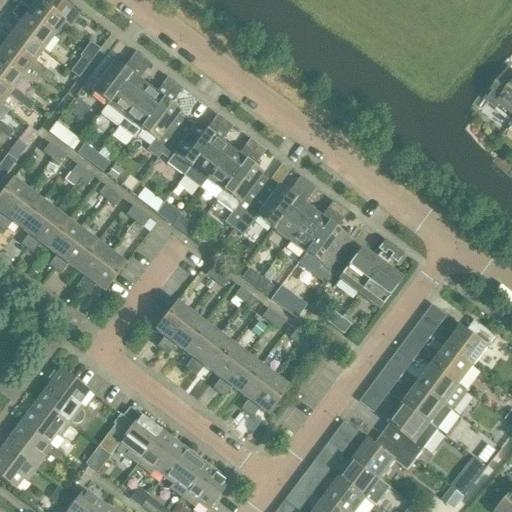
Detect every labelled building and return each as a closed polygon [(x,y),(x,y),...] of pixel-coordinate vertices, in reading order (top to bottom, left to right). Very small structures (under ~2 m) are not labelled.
[(54,37),(73,12),(56,0),(42,0),(39,5),(36,2),(29,11),(20,4),(16,9),(54,37)] [(43,52),(54,37),(16,9),(11,15),(21,23),(14,31),(43,52)] [(35,62),(43,52),(14,31),(8,39),(0,32),(0,40),(33,66),(30,70),(41,78),(46,71),(35,62)] [(30,69),(30,70),(33,66),(0,40),(0,62),(22,79),(30,69)] [(90,64),(99,51),(89,44),(80,56),(90,64)] [(109,107),(144,60),(135,53),(123,70),(114,63),(113,64),(105,58),(85,85),(93,91),(91,94),(107,106),(109,107)] [(78,80),(90,64),(80,56),(79,58),(81,59),(70,74),(78,80)] [(116,127),(146,87),(138,81),(151,65),(144,60),(109,107),(107,106),(100,115),(116,127)] [(14,90),(22,79),(0,62),(0,84),(13,94),(9,98),(20,105),(25,98),(14,90)] [(46,71),(41,78),(50,84),(55,77),(46,71)] [(511,78),(507,74),(486,102),(511,121),(511,78)] [(140,131),(175,84),(168,78),(156,94),(146,87),(116,127),(133,140),(140,131)] [(9,97),(9,98),(13,94),(0,84),(0,106),(1,108),(9,97)] [(188,122),(179,115),(180,113),(171,106),(183,90),(175,84),(140,131),(156,142),(148,153),(157,160),(161,155),(162,156),(188,122)] [(25,98),(20,105),(29,112),(34,105),(25,98)] [(183,179),(226,122),(218,116),(206,132),(196,125),(195,127),(188,122),(162,156),(170,162),(167,167),(183,179)] [(206,181),(229,150),(221,144),(233,127),(226,122),(183,179),(199,190),(206,181)] [(4,126),(0,131),(0,134),(8,140),(13,133),(4,126)] [(223,193),(258,146),(250,140),(238,157),(229,150),(206,181),(223,193)] [(51,160),(57,151),(49,145),(42,154),(51,160)] [(96,154),(84,145),(77,155),(88,164),(96,154)] [(223,193),(216,202),(232,214),(225,224),(234,231),(260,196),(270,183),(269,183),(261,177),(262,175),(253,168),(266,152),(258,146),(223,193)] [(59,166),(66,158),(57,151),(51,160),(59,166)] [(88,164),(102,174),(109,164),(96,154),(88,164)] [(5,159),(0,165),(0,178),(3,180),(13,166),(5,159)] [(78,181),(85,172),(76,166),(70,175),(78,181)] [(87,187),(93,179),(85,172),(78,181),(87,187)] [(273,231),(309,184),(300,178),(288,194),(279,187),(278,189),(270,183),(234,231),(243,237),(256,219),(273,231)] [(0,227),(27,192),(12,181),(0,197),(0,227)] [(290,244),(313,213),(303,206),(315,190),(309,184),(273,231),(290,244)] [(106,202),(113,193),(104,187),(98,196),(106,202)] [(20,230),(41,202),(27,192),(0,227),(0,230),(4,234),(11,224),(20,230)] [(115,208),(121,200),(113,193),(106,202),(115,208)] [(26,250),(55,212),(41,202),(20,230),(28,236),(20,246),(26,250)] [(306,256),(341,209),(333,203),(320,219),(313,213),(290,244),(306,256)] [(134,223),(140,214),(132,208),(126,217),(134,223)] [(306,256),(298,266),(322,285),(352,246),(343,239),(345,237),(336,230),(348,214),(341,209),(306,256)] [(47,251),(69,223),(55,212),(26,250),(32,255),(39,245),(47,251)] [(143,229),(149,221),(140,214),(134,223),(143,229)] [(172,227),(188,239),(195,229),(179,217),(172,227)] [(54,271),(83,233),(69,223),(47,251),(56,257),(48,267),(54,271)] [(75,272),(97,244),(83,233),(54,271),(60,276),(67,266),(75,272)] [(393,246),(386,241),(378,251),(386,256),(393,246)] [(82,292),(111,254),(97,244),(75,272),(84,278),(76,288),(82,292)] [(358,296),(381,265),(361,250),(338,281),(358,296)] [(397,265),(405,255),(397,250),(390,259),(397,265)] [(104,294),(125,265),(111,254),(82,292),(88,297),(95,287),(104,294)] [(379,312),(402,281),(381,265),(358,296),(379,312)] [(214,283),(221,275),(212,268),(206,277),(214,283)] [(241,280),(255,290),(262,281),(248,270),(241,280)] [(223,290),(229,281),(221,275),(214,283),(223,290)] [(273,289),(262,281),(255,290),(266,298),(273,289)] [(242,304),(249,296),(240,289),(234,298),(242,304)] [(251,311),(257,302),(249,296),(242,304),(251,311)] [(162,352),(191,315),(176,304),(155,332),(164,338),(157,348),(162,352)] [(433,307),(427,314),(442,325),(447,317),(433,307)] [(270,325),(276,316),(268,310),(261,319),(270,325)] [(334,329),(341,319),(332,312),(324,322),(334,329)] [(184,353),(205,325),(191,315),(162,352),(168,357),(175,347),(184,353)] [(278,331),(285,323),(276,316),(270,325),(278,331)] [(343,336),(351,326),(341,319),(334,329),(343,336)] [(461,329),(447,347),(474,368),(488,349),(496,338),(475,322),(467,333),(461,329)] [(190,373),(219,335),(205,325),(184,353),(192,359),(184,369),(190,373)] [(418,327),(412,334),(427,345),(433,337),(418,326),(418,327)] [(298,346),(305,338),(296,331),(289,340),(298,346)] [(211,374),(233,346),(219,335),(190,373),(196,378),(203,368),(211,374)] [(306,352),(313,344),(305,338),(298,346),(306,352)] [(403,346),(398,353),(413,364),(418,356),(404,345),(403,346)] [(218,394),(246,356),(233,346),(211,374),(220,380),(212,390),(218,394)] [(447,347),(433,367),(460,387),(474,368),(447,347)] [(239,395),(260,367),(246,356),(218,394),(224,399),(231,389),(239,395)] [(389,365),(384,372),(398,383),(403,377),(404,376),(389,365)] [(246,415),(274,377),(260,367),(239,395),(247,401),(240,411),(246,415)] [(432,367),(418,386),(453,412),(467,394),(459,387),(460,387),(433,367),(432,367)] [(83,414),(80,411),(82,409),(78,406),(88,392),(60,372),(37,403),(69,426),(71,424),(74,426),(76,426),(79,425),(82,423),(83,419),(83,414)] [(268,416),(289,388),(274,377),(246,415),(252,419),(259,410),(268,416)] [(375,384),(369,391),(384,402),(389,395),(375,384)] [(418,386),(404,405),(439,431),(453,413),(453,412),(418,386)] [(59,439),(69,426),(37,403),(20,425),(48,446),(56,436),(59,439)] [(390,426),(383,436),(416,461),(439,431),(404,405),(389,426),(390,426)] [(121,417),(114,427),(125,436),(133,426),(122,418),(121,417)] [(138,466),(162,434),(139,417),(133,426),(125,436),(118,445),(129,453),(126,457),(138,466)] [(345,424),(339,431),(354,442),(360,434),(345,423),(345,424)] [(41,456),(48,446),(20,425),(4,447),(35,471),(45,459),(41,456)] [(163,479),(184,451),(162,434),(138,466),(150,475),(153,471),(163,479)] [(369,441),(354,461),(381,481),(395,463),(408,473),(416,461),(383,436),(375,446),(369,441)] [(330,443),(325,451),(339,462),(345,454),(330,443)] [(26,483),(35,471),(4,447),(0,451),(0,479),(15,491),(22,480),(26,483)] [(109,458),(98,449),(94,455),(105,463),(109,458)] [(182,499),(206,467),(184,451),(163,479),(173,486),(170,490),(182,499)] [(473,458),(451,487),(464,498),(487,469),(473,458)] [(342,478),(340,480),(367,500),(366,501),(376,508),(391,489),(381,482),(381,481),(354,461),(342,478)] [(316,463),(310,470),(325,481),(330,473),(316,462),(316,463)] [(206,467),(182,499),(195,508),(197,504),(207,511),(229,484),(206,467)] [(340,480),(326,499),(343,511),(357,511),(366,501),(367,500),(340,480)] [(301,482),(296,489),(310,500),(312,497),(316,493),(301,481),(301,482)] [(103,511),(106,509),(83,492),(67,511),(103,511)] [(511,511),(511,497),(499,511),(511,511)] [(343,511),(326,499),(315,511),(343,511)] [(287,501),(281,508),(286,511),(301,511),(287,501)]
